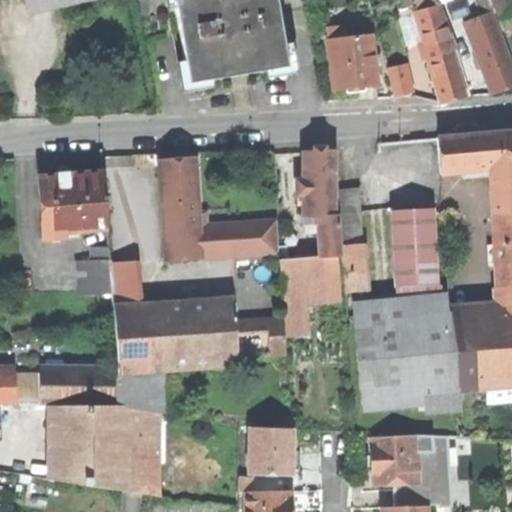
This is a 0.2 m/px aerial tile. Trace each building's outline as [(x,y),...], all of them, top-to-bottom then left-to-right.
[(80,0),(26,0),(30,13),(80,0)] [(132,0),(135,18),(174,11),(172,0),(132,0)] [(172,0),(174,11),(187,84),(238,75),(286,67),(274,0),(172,0)] [(410,0),(414,12),(439,5),(438,4),(436,0),(410,0)] [(475,0),(481,16),(491,12),(494,11),(489,0),(475,0)] [(511,6),(509,0),(491,0),(499,19),(508,15),(511,13),(511,6)] [(414,12),(423,44),(451,37),(439,5),(414,12)] [(463,23),(491,93),(504,88),(511,84),(511,65),(491,12),(481,16),(463,23)] [(511,27),(511,24),(508,15),(499,19),(497,20),(502,32),(511,27)] [(324,29),(325,40),(344,38),(343,27),(324,29)] [(344,38),(325,40),(331,91),(351,89),(376,86),(370,35),(344,38)] [(423,44),(440,103),(453,100),(466,96),(453,50),(456,49),(451,37),(423,44)] [(403,66),(386,70),(392,97),(410,92),(403,66)] [(495,289),(497,317),(511,315),(511,130),(495,131),(497,168),(496,169),(497,185),(491,186),(498,288),(495,289)] [(439,172),(496,169),(497,168),(495,131),(464,133),(437,135),(439,172)] [(318,149),(302,149),(302,179),(302,195),(302,223),(317,224),(320,257),(336,256),(341,255),(338,215),(333,214),(333,149),(318,149)] [(174,159),(159,160),(163,216),(197,214),(194,158),(174,159)] [(67,175),(37,176),(41,238),(64,236),(64,231),(96,229),(95,222),(105,221),(102,173),(67,175)] [(358,187),(337,189),(347,292),(368,290),(358,187)] [(433,208),(390,210),(394,287),(437,285),(433,208)] [(198,226),(197,214),(163,216),(163,228),(198,226)] [(105,221),(107,247),(108,260),(129,258),(126,219),(105,221)] [(275,222),(198,226),(198,234),(226,232),(227,257),(277,254),(276,239),(275,222)] [(198,234),(198,226),(163,228),(165,261),(200,259),(198,234)] [(226,232),(198,234),(200,259),(227,257),(226,232)] [(308,324),(306,302),(301,259),(295,259),(291,237),(276,239),(277,254),(282,319),(283,327),(308,324)] [(107,247),(90,249),(91,260),(78,261),(81,296),(111,293),(109,265),(108,260),(107,247)] [(339,299),(336,256),(320,257),(301,259),(306,302),(339,299)] [(135,262),(109,265),(111,293),(134,292),(135,262)] [(134,292),(111,293),(112,309),(134,308),(134,292)] [(134,308),(112,309),(116,369),(151,367),(165,366),(237,362),(236,356),(234,322),(233,301),(134,308)] [(395,319),(355,322),(360,378),(386,375),(451,370),(446,314),(395,319)] [(511,315),(497,317),(453,320),(457,384),(486,382),(511,380),(511,315)] [(282,319),(234,322),(236,356),(285,353),(283,335),(283,327),(282,319)] [(310,333),(308,324),(283,327),(283,335),(310,333)] [(165,366),(151,367),(151,410),(153,411),(166,413),(165,366)] [(40,367),(40,373),(40,403),(40,405),(58,405),(114,405),(114,370),(114,367),(40,367)] [(116,369),(114,370),(114,405),(123,405),(151,410),(151,367),(116,369)] [(452,392),(451,370),(386,375),(388,397),(452,392)] [(14,373),(0,373),(0,402),(14,403),(14,373)] [(40,373),(14,373),(14,403),(40,403),(40,373)] [(388,397),(386,375),(360,378),(361,400),(388,397)] [(511,397),(511,380),(486,382),(487,399),(511,397)] [(122,491),(123,405),(114,405),(58,405),(58,481),(122,491)] [(155,495),(153,411),(151,410),(123,405),(122,491),(155,495)] [(244,472),(291,473),(291,469),(291,453),(291,446),(291,428),(249,427),(249,462),(244,462),(244,472)] [(415,435),(370,437),(371,460),(372,484),(424,482),(423,475),(417,475),(416,446),(415,435)] [(432,435),(415,435),(416,446),(432,447),(432,435)] [(299,453),(291,453),(291,469),(299,469),(299,453)] [(236,492),(246,491),(250,491),(250,477),(236,477),(236,492)] [(407,489),(408,506),(426,505),(435,505),(435,488),(407,489)] [(291,511),(291,491),(250,491),(246,491),(245,511),(291,511)]
